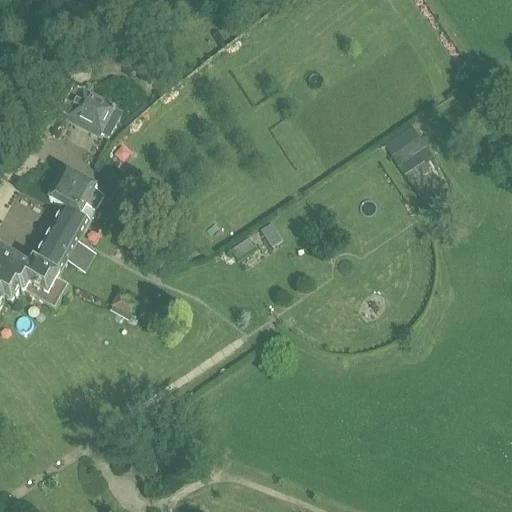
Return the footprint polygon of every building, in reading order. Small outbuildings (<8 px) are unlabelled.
[(65,124),(100,143),(102,138),(109,141),(123,115),(116,111),(117,111),(82,92),(81,93),(74,90),(61,115),(68,119),(65,124)] [(121,125),(126,130),(149,109),(144,104),(121,125)] [(417,194),(429,210),(447,198),(445,195),(425,166),(434,160),(420,139),(419,140),(416,135),(411,128),(384,146),(417,194)] [(65,212),(51,237),(94,262),(96,257),(79,247),(104,202),(95,197),(98,192),(67,174),(51,204),(65,212)] [(261,233),(273,251),(284,243),(272,226),(261,233)] [(0,313),(7,302),(14,306),(20,295),(23,296),(27,296),(56,312),(69,289),(58,283),(68,265),(86,276),(94,262),(51,237),(31,271),(0,250),(0,313)] [(231,252),(238,263),(256,252),(249,241),(231,252)] [(111,309),(132,321),(139,307),(119,295),(111,309)]
